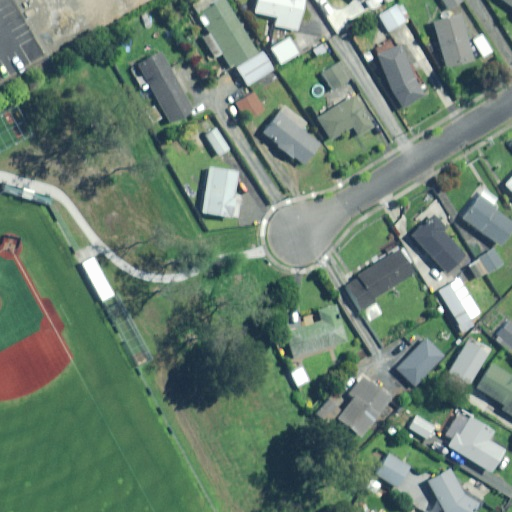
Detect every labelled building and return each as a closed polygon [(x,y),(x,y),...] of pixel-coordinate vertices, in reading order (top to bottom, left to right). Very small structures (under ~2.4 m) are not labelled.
[(54,0),(12,0),(34,41),(67,24),(54,0)] [(233,66),(256,52),(224,0),(213,0),(210,2),(211,3),(195,13),(207,33),(201,36),(214,57),(220,53),(229,67),(233,64),(233,66)] [(255,0),(253,12),(276,17),(274,25),(297,30),(303,0),(255,0)] [(462,0),(461,0),(441,0),(447,9),(462,0)] [(511,0),(493,0),(511,13),(509,17),(511,19),(511,0)] [(406,20),(396,4),(377,14),(387,31),(406,20)] [(473,60),(460,12),(431,20),(444,67),(473,60)] [(492,50),(481,33),(472,39),(483,56),(492,50)] [(298,53),(288,37),(270,48),(280,64),(298,53)] [(413,77),(400,43),(375,53),(389,89),(401,108),(424,95),(413,77)] [(192,110),(160,51),(136,64),(168,123),(192,110)] [(272,68),(261,51),(235,67),(245,85),(272,68)] [(321,72),(332,90),(348,80),(337,62),(321,72)] [(263,109),(252,91),(234,102),(245,120),(263,109)] [(373,126),(353,93),(315,117),(329,140),(351,126),(357,136),(373,126)] [(319,143),(278,110),(261,132),(276,144),(275,146),(291,158),(293,157),(302,164),(319,143)] [(228,149),(214,128),(204,134),(217,155),(228,149)] [(237,171),(207,166),(200,212),(230,217),(234,196),(233,196),(237,171)] [(511,175),(503,184),(511,192),(511,175)] [(496,198),(483,188),(461,218),(500,246),(511,229),(511,221),(495,209),(496,207),(492,204),(496,198)] [(446,228),(433,213),(409,235),(445,274),(466,255),(443,231),(446,228)] [(504,264),(493,247),(477,258),(478,259),(486,273),(487,274),(504,264)] [(414,273),(398,248),(355,275),(357,277),(344,285),(361,312),(362,311),(369,321),(381,313),(374,303),(375,303),(373,299),(414,273)] [(486,273),(478,259),(468,266),(476,279),(486,273)] [(479,312),(458,278),(437,290),(458,325),(457,325),(462,333),(474,325),(470,318),(479,312)] [(346,342),(335,304),(316,310),(319,321),(283,331),(291,358),(346,342)] [(511,322),(510,320),(496,334),(498,336),(495,339),(508,351),(511,348),(511,322)] [(395,369),(414,387),(444,355),(425,337),(395,369)] [(461,396),(488,354),(467,341),(441,384),(461,396)] [(511,376),(491,363),(475,388),(503,405),(500,409),(511,416),(511,376)] [(391,398),(362,376),(348,394),(352,397),(341,411),(326,400),(315,414),(330,426),(336,419),(360,438),(391,398)] [(488,440),(493,432),(469,417),(467,418),(458,413),(444,435),(451,439),(446,446),(490,473),(504,450),(488,440)] [(433,427),(415,416),(408,428),(426,439),(433,427)] [(374,475),(396,488),(409,467),(388,454),(374,475)] [(463,495),(449,468),(425,481),(442,511),(472,511),(478,503),(463,495)]
